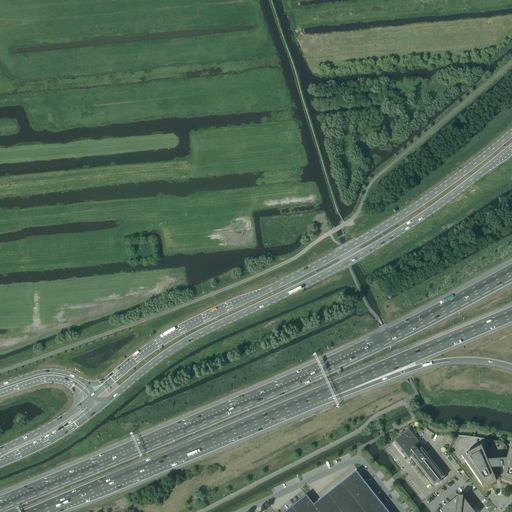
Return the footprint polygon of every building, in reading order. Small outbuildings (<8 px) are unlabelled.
[(399,436),(393,440),(401,451),(400,451),(403,455),(405,453),(409,458),(414,454),(415,456),(413,457),(434,484),(443,477),(424,454),(425,453),(423,449),(419,452),(418,451),(424,446),(409,427),(403,432),(402,431),(398,434),(398,435),(399,436)] [(425,428),(423,432),(431,438),(433,434),(425,428)] [(458,435),(450,450),(483,492),(486,492),(501,490),(510,492),(511,489),(511,445),(510,445),(503,443),(495,441),(485,439),(477,438),(466,436),(458,435)] [(387,511),(356,472),(314,506),(306,496),(286,511),(387,511)] [(457,498),(440,511),(473,511),(463,498),(457,498)]
